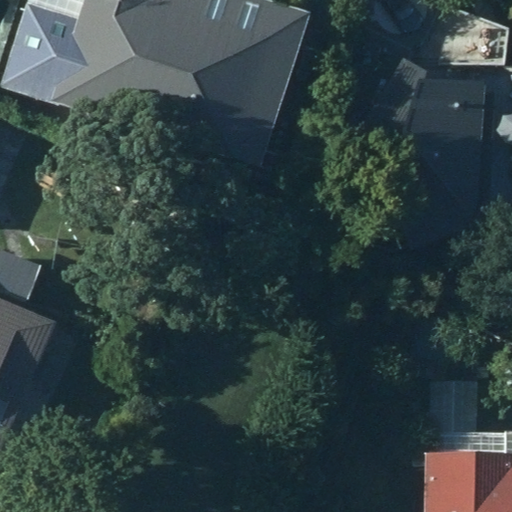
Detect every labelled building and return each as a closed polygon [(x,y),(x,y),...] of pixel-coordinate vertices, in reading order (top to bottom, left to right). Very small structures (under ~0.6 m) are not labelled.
[(23,15),(0,86),(0,93),(255,179),(309,23),(241,0),(12,0),(9,10),(23,15)] [(424,85),(410,75),(369,134),(372,163),(363,238),(473,251),(491,92),(424,85)] [(0,295),(24,306),(37,274),(0,257),(0,295)] [(0,453),(21,407),(39,416),(72,344),(51,335),(53,331),(0,306),(0,453)] [(422,465),(420,511),(511,511),(511,439),(476,439),(477,384),(429,384),(426,465),(422,465)]
